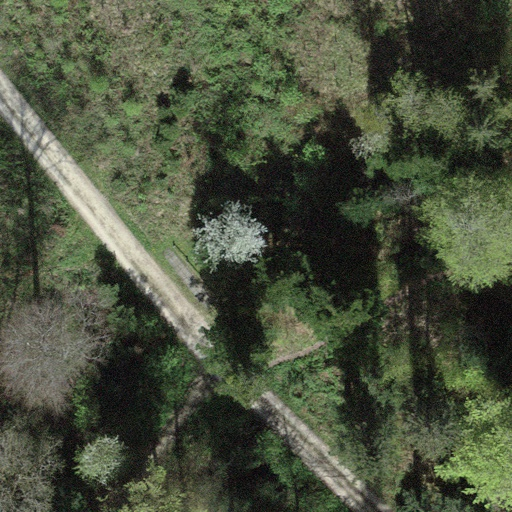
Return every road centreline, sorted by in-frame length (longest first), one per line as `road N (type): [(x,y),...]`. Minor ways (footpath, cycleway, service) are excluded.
road 1 (track): [(449,511),(429,468),(244,378),(84,248),(0,136)]
road 2 (track): [(511,277),(244,378),(116,511)]
